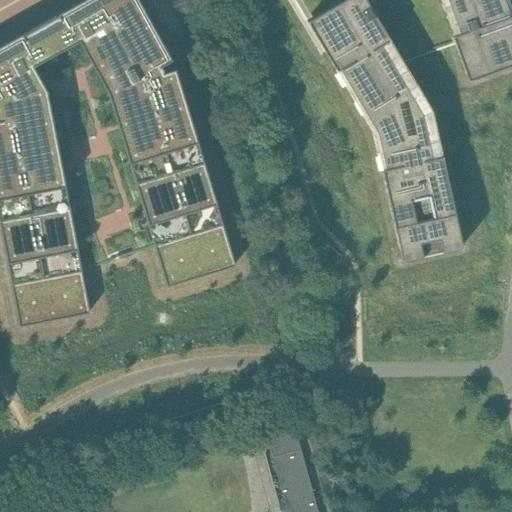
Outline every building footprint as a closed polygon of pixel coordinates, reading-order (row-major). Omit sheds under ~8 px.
[(0,42),(0,233),(1,237),(18,325),(88,312),(80,271),(153,246),(165,286),(234,265),(211,191),(183,98),(174,67),(170,58),(169,56),(163,45),(154,28),(139,1),(137,0),(77,0),(55,12),(31,26),(0,42)] [(293,0),(306,20),(325,53),(344,84),(393,67),(403,63),(455,45),(467,80),(511,64),(511,13),(507,0),(293,0)] [(340,0),(306,20),(325,53),(344,84),(372,132),(401,261),(461,247),(441,155),(430,109),(403,63),(389,39),(365,0),(340,0)] [(317,511),(289,408),(261,415),(287,511),(317,511)] [(280,511),(282,511),(275,489),(274,489),(264,452),(265,451),(259,429),(248,432),(236,435),(242,457),(252,454),(268,511),(280,511)]
